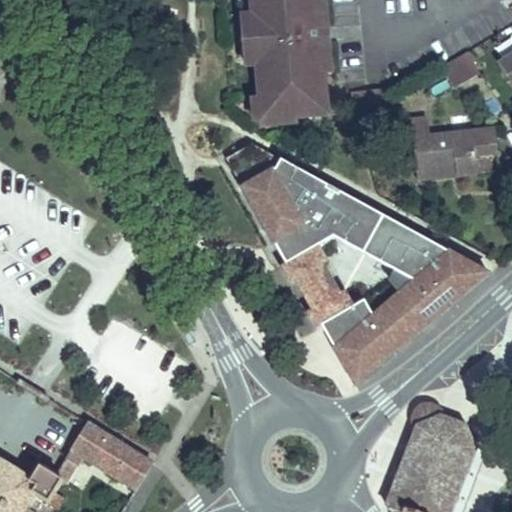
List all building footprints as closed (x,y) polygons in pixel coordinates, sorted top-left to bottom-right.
[(251,0),(253,17),(253,23),(250,23),(250,33),(243,34),(245,50),(252,50),(253,60),(256,60),(257,66),(260,100),(262,121),(262,127),(296,124),(296,119),(328,116),(324,75),(332,75),(330,52),(322,52),(322,43),(327,43),(325,28),(320,28),(319,19),(327,18),(325,0),(251,0)] [(253,23),(253,17),(242,18),(243,34),(250,33),(250,23),(253,23)] [(246,67),(257,66),(256,60),(253,60),(252,50),(245,50),(246,67)] [(511,56),(500,65),(511,82),(511,56)] [(351,92),(352,108),(353,119),(389,98),(389,89),(351,92)] [(255,122),(262,121),(260,100),(253,100),(255,122)] [(411,124),(418,181),(478,174),(476,156),(498,153),(495,129),(430,137),(428,122),(411,124)] [(287,265),(319,247),(334,239),(405,278),(354,308),(322,326),(356,387),(488,276),(252,145),(226,160),(287,265)] [(287,265),(282,268),(290,284),(295,281),(312,311),(308,314),(317,329),(322,326),(354,308),(345,293),(341,295),(323,265),(328,263),(319,247),(287,265)] [(190,326),(180,309),(174,313),(184,330),(190,326)] [(414,437),(383,508),(392,511),(451,511),(457,500),(471,468),(478,452),(479,451),(483,450),(482,444),(478,444),(477,441),(476,438),(475,435),(471,431),(467,428),(464,426),(468,420),(460,416),(457,422),(453,420),(448,419),(445,418),(443,415),(440,411),(437,408),(434,406),(429,405),(423,405),(417,408),(414,411),(411,415),(410,419),(409,423),(410,427),(411,430),(413,433),(415,436),(414,437)] [(91,424),(63,465),(78,474),(85,463),(136,496),(155,465),(91,424)] [(32,484),(0,462),(0,511),(30,511),(37,503),(49,511),(60,511),(70,498),(62,492),(67,485),(42,468),(32,484)]
